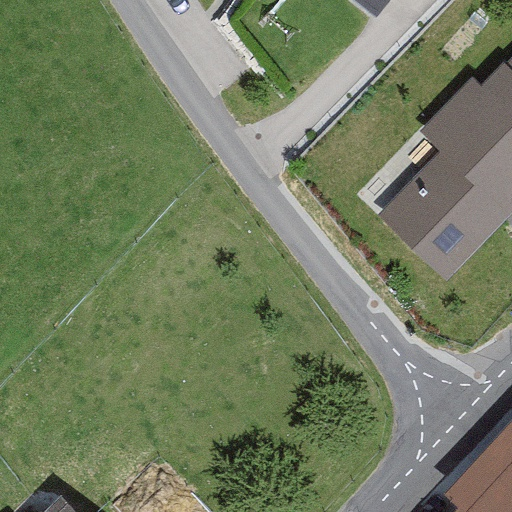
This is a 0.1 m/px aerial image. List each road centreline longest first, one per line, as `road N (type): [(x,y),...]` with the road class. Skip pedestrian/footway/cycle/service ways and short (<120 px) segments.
road 1 (track): [(454,421),(257,187),(126,0)]
road 2 (residential): [(511,364),(370,511)]
